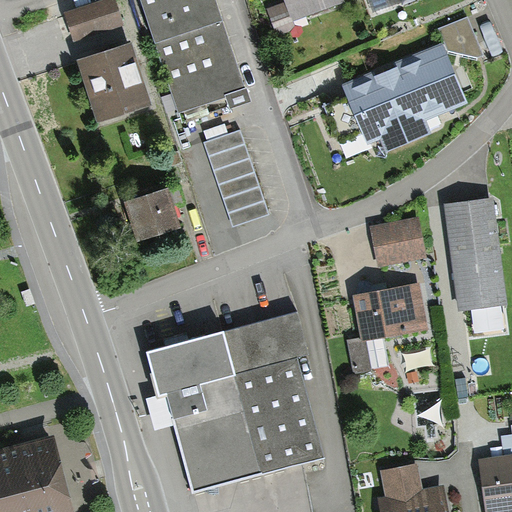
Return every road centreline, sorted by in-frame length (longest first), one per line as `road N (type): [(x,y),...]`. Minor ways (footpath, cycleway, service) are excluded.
road 1 (residential): [(511,83),(492,118),(429,175),(333,226),(85,317)]
road 2 (secondary): [(0,87),(85,317)]
road 3 (secondary): [(85,317),(144,511)]
